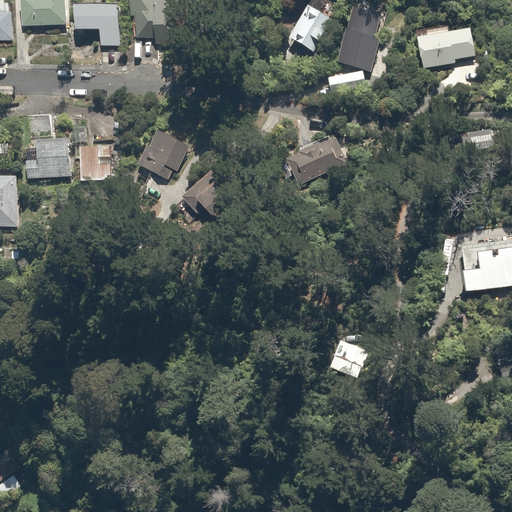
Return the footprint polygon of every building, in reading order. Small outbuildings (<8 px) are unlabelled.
[(0,0),(0,38),(13,38),(12,11),(3,11),(2,0),(0,0)] [(18,0),(18,27),(66,26),(65,0),(18,0)] [(116,0),(72,1),(73,28),(98,27),(99,45),(117,45),(116,0)] [(134,15),(135,36),(171,35),(170,0),(127,0),(129,15),(134,15)] [(322,0),(307,0),(286,36),(310,50),(336,8),(322,0)] [(350,4),(333,61),(370,71),(387,15),(350,4)] [(454,59),(475,54),(468,27),(446,32),(444,26),(413,34),(423,70),(455,62),(454,59)] [(360,70),(327,77),(330,92),(363,84),(360,70)] [(487,124),(446,134),(452,156),(492,146),(487,124)] [(137,163),(166,179),(172,168),(175,170),(188,146),(156,129),(137,163)] [(285,156),(297,184),(345,164),(333,136),(285,156)] [(69,139),(38,140),(34,140),(34,147),(25,147),(26,175),(70,174),(69,139)] [(108,145),(77,145),(77,179),(90,179),(90,173),(99,173),(99,179),(110,179),(110,163),(98,163),(98,156),(108,156),(108,145)] [(0,225),(15,225),(15,173),(0,172),(0,225)] [(511,238),(459,246),(465,289),(511,283),(511,238)] [(0,479),(21,465),(8,447),(0,452),(0,479)] [(23,487),(12,474),(0,483),(0,501),(2,504),(23,487)]
